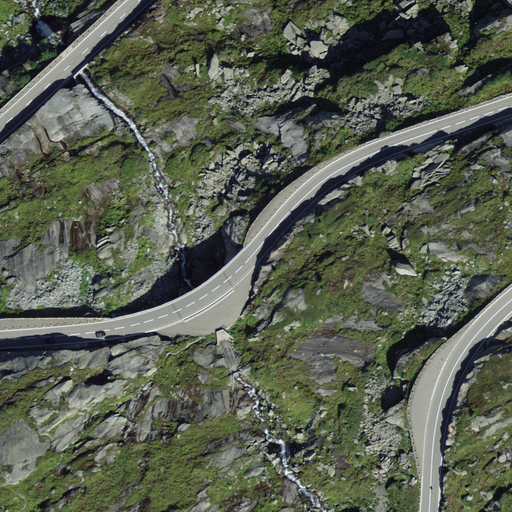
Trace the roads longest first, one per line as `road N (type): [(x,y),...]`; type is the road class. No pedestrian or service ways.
road 1 (primary): [(511,105),(339,169),(230,277),(180,309),(89,333),(0,339)]
road 2 (primary): [(428,511),(445,386),(478,331),(511,299)]
road 3 (primary): [(0,128),(139,0)]
